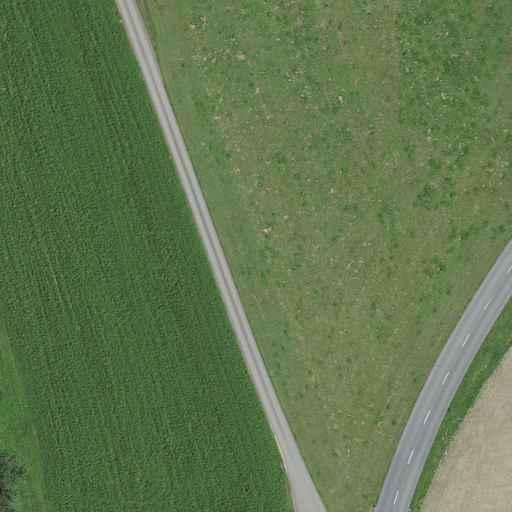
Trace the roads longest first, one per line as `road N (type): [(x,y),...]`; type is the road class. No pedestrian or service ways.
road 1 (track): [(124,0),(311,511)]
road 2 (unclassified): [(511,267),(437,396),(392,511)]
